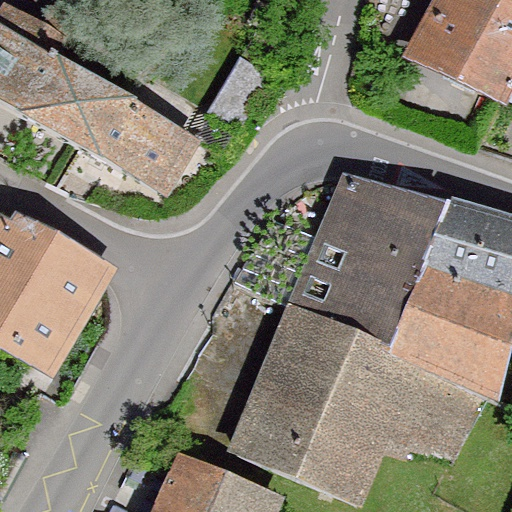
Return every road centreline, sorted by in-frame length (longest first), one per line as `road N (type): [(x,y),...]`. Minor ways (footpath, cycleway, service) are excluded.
road 1 (tertiary): [(185,289),(55,511)]
road 2 (residential): [(0,188),(185,289)]
road 3 (tertiary): [(511,200),(360,153),(314,151)]
road 4 (tertiary): [(314,151),(270,181),(185,289)]
road 5 (residential): [(314,151),(318,100),(344,0)]
